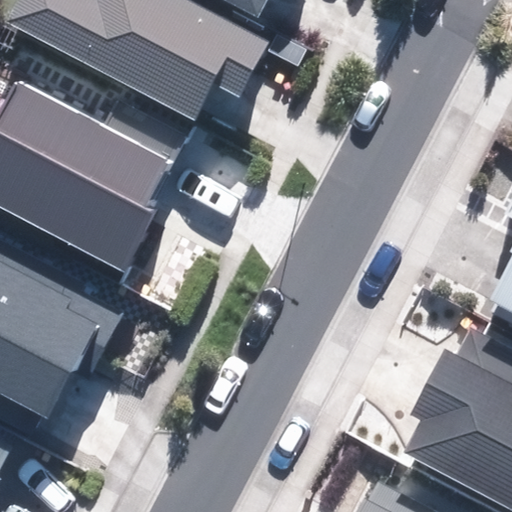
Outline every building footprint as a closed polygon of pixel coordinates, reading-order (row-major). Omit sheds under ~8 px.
[(23,0),(12,22),(195,118),(215,80),(241,93),(267,43),(185,0),(23,0)] [(229,0),(259,16),(267,0),(229,0)] [(0,206),(121,269),(150,213),(141,208),(179,135),(116,102),(102,129),(19,85),(0,120),(0,206)] [(511,202),(507,212),(511,214),(511,260),(491,300),(511,310),(511,202)] [(0,390),(47,415),(73,367),(88,375),(121,313),(0,250),(0,390)] [(511,349),(472,329),(458,356),(448,351),(414,415),(424,420),(406,455),(511,510),(511,349)] [(0,470),(11,448),(0,442),(0,470)] [(428,511),(377,485),(362,511),(428,511)]
